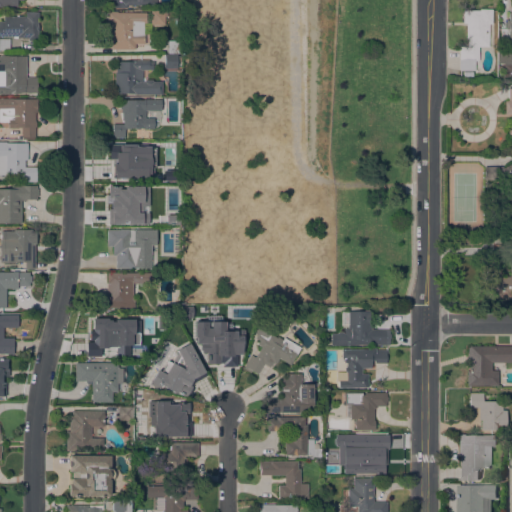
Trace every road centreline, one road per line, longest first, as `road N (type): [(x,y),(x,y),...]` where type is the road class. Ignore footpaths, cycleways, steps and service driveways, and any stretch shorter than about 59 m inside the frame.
road 1 (residential): [(36,511),(44,389),(74,220),(72,0)]
road 2 (tertiary): [(427,0),(423,511)]
